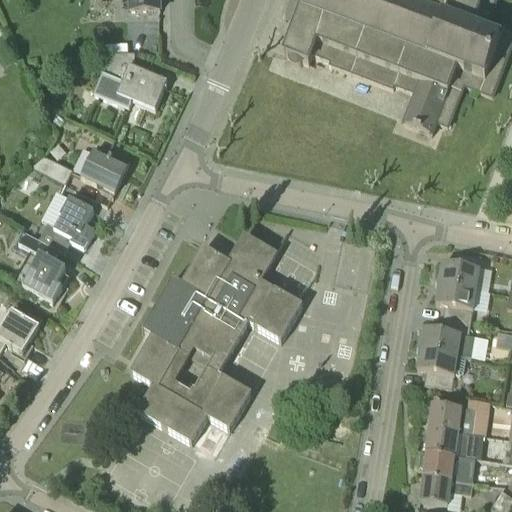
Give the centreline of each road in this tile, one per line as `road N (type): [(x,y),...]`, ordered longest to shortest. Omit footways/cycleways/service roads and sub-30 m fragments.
road 1 (residential): [(0,467),(177,168)]
road 2 (residential): [(367,511),(416,225)]
road 3 (residential): [(416,225),(177,168)]
